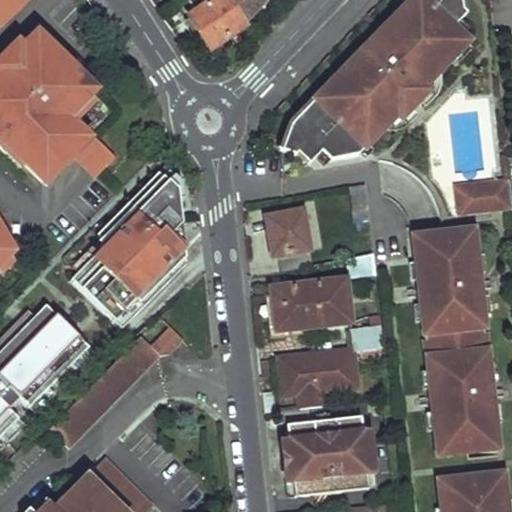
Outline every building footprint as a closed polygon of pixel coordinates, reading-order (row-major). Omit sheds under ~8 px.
[(0,0),(0,25),(2,27),(29,0),(0,0)] [(205,0),(208,4),(173,28),(181,39),(196,29),(210,51),(245,27),(243,24),(227,0),(205,0)] [(227,0),(243,24),(265,0),(227,0)] [(460,0),(412,0),(385,28),(388,30),(381,37),(379,35),(363,51),(365,53),(351,68),(349,66),(333,82),(336,84),(329,91),(326,89),(294,122),(292,126),(291,129),(283,152),(296,157),(298,155),(310,166),(322,153),(331,162),(359,156),(383,131),(397,117),(401,120),(429,92),(425,88),(469,43),(454,29),(467,15),(463,10),(460,0)] [(0,75),(0,74),(0,140),(8,148),(21,160),(24,157),(39,173),(37,175),(48,186),(78,156),(75,154),(85,144),(70,129),(74,125),(70,120),(91,98),(98,91),(78,72),(74,76),(36,38),(25,50),(19,45),(6,58),(11,63),(0,75)] [(6,58),(0,64),(0,74),(0,75),(11,63),(6,58)] [(96,103),(91,98),(70,120),(74,125),(96,103)] [(397,117),(383,131),(387,134),(401,120),(397,117)] [(100,138),(80,158),(100,177),(120,157),(100,138)] [(21,160),(8,148),(4,152),(44,191),(48,186),(37,175),(39,173),(24,157),(21,160)] [(73,282),(120,328),(163,286),(156,279),(183,251),(169,237),(181,224),(178,194),(160,176),(98,237),(108,247),(80,275),(73,282)] [(511,192),(511,180),(456,187),(459,215),(511,208),(511,192)] [(370,221),(366,185),(350,188),(355,223),(370,221)] [(313,265),(303,212),(278,217),(280,231),(269,233),(274,258),(280,257),(283,271),(313,265)] [(181,224),(169,237),(183,251),(181,224)] [(0,266),(8,258),(14,253),(0,229),(0,266)] [(440,455),(499,449),(494,402),(483,403),(481,387),(492,385),(482,293),(471,295),(469,279),(480,278),(475,230),(415,238),(420,285),(431,284),(433,299),(422,300),(433,392),(444,391),(445,407),(434,408),(440,455)] [(80,275),(108,247),(98,237),(70,265),(80,275)] [(374,255),(348,260),(351,282),(365,280),(365,278),(377,276),(374,255)] [(8,258),(0,266),(0,272),(3,275),(14,263),(8,258)] [(352,325),(347,281),(272,289),(277,333),(352,325)] [(84,345),(46,308),(35,319),(0,353),(0,379),(20,399),(24,404),(84,345)] [(0,340),(0,353),(35,319),(28,313),(0,340)] [(151,350),(162,359),(170,358),(184,344),(170,330),(151,350)] [(385,350),(383,330),(352,334),(354,353),(373,351),(385,350)] [(162,359),(151,350),(141,340),(49,432),(70,453),(162,359)] [(94,356),(84,345),(24,404),(35,415),(94,356)] [(364,366),(386,363),(385,350),(373,351),(362,353),(364,366)] [(358,389),(354,353),(280,360),(283,397),(300,395),(302,409),(324,407),(323,393),(358,389)] [(20,399),(0,379),(0,401),(9,410),(20,399)] [(0,401),(0,428),(14,415),(9,410),(0,401)] [(0,449),(24,425),(14,415),(0,428),(0,449)] [(362,418),(336,421),(344,494),(370,491),(362,418)] [(344,494),(336,421),(287,427),(295,499),(344,494)] [(41,511),(147,511),(154,504),(106,457),(55,509),(49,504),(41,511)] [(509,511),(505,475),(440,482),(443,511),(509,511)] [(31,509),(27,511),(41,511),(49,504),(45,499),(33,511),(31,509)]
